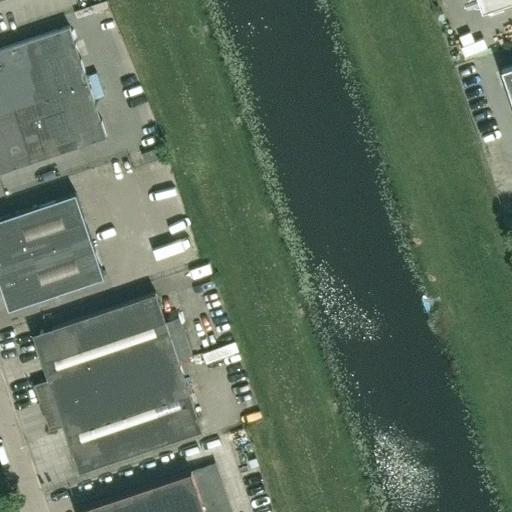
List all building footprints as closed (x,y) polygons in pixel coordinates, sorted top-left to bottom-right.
[(479,0),(483,10),(511,0),(479,0)] [(0,171),(107,136),(70,26),(0,49),(0,171)] [(511,64),(501,68),(511,99),(511,64)] [(104,276),(76,193),(0,218),(0,281),(9,308),(104,276)] [(202,429),(178,359),(193,354),(180,316),(165,321),(156,292),(33,333),(49,379),(35,384),(50,429),(64,425),(80,470),(202,429)] [(228,438),(236,459),(251,452),(242,432),(228,438)] [(233,511),(216,462),(192,470),(77,509),(77,511),(233,511)]
